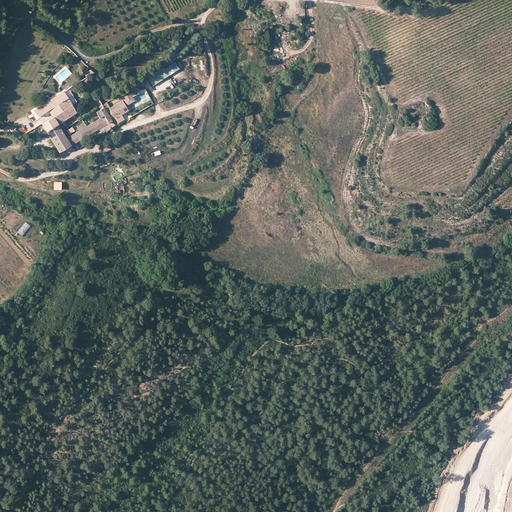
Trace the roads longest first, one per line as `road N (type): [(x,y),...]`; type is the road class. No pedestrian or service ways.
road 1 (track): [(23,180),(67,168),(74,154),(123,128),(205,97),(210,64),(197,19)]
road 2 (track): [(227,0),(102,58),(84,55),(31,19),(10,28),(0,51)]
road 3 (track): [(205,97),(202,137),(190,160),(171,170),(173,186),(222,208),(247,201)]
